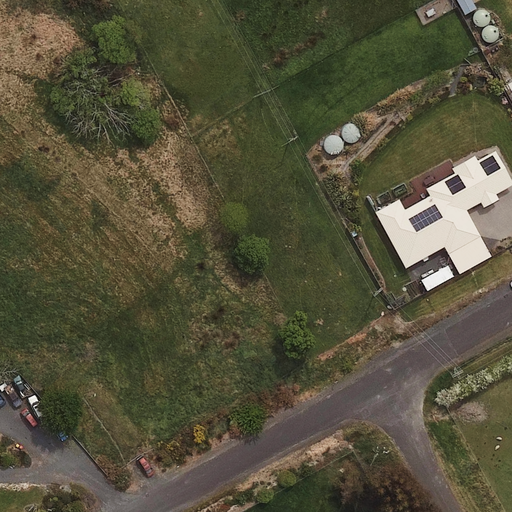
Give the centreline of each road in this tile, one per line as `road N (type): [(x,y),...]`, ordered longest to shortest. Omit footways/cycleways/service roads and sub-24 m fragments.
road 1 (residential): [(381,382),(139,511)]
road 2 (residential): [(511,310),(381,382)]
road 3 (residential): [(381,382),(452,511)]
